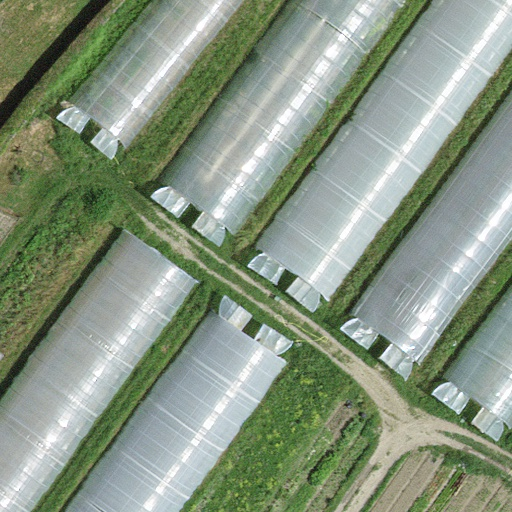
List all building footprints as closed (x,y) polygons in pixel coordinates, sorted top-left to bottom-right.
[(239,0),(140,0),(63,100),(126,148),(239,0)] [(287,0),(156,180),(234,235),(404,0),(287,0)] [(511,0),(435,0),(256,248),(328,300),(511,45),(511,0)] [(511,90),(351,314),(421,364),(511,237),(511,90)] [(125,232),(0,403),(0,511),(30,511),(197,283),(125,232)] [(511,283),(443,380),(511,429),(511,427),(511,283)] [(212,312),(65,511),(180,511),(287,366),(212,312)]
